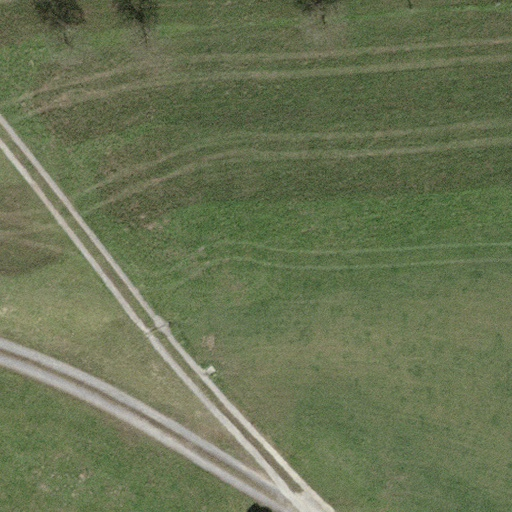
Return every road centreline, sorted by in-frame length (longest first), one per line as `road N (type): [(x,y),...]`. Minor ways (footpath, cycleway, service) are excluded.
road 1 (track): [(312,511),(0,135)]
road 2 (track): [(0,351),(92,386),(312,511)]
